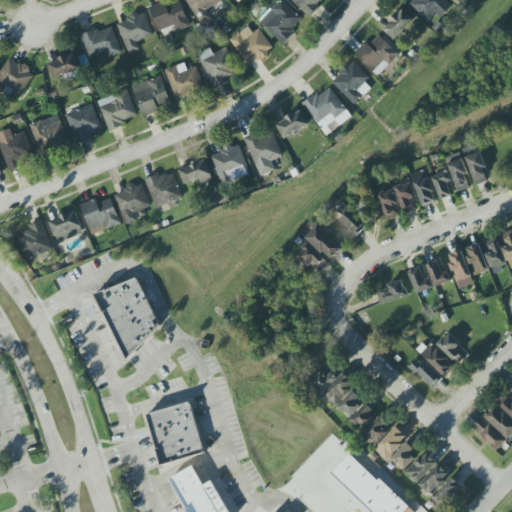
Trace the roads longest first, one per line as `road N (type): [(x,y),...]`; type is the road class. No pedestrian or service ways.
road 1 (residential): [(503,488),(337,320),(342,290),(380,257),(511,206)]
road 2 (residential): [(367,0),(279,89),(0,206)]
road 3 (secondary): [(92,463),(59,367),(0,266)]
road 4 (secondary): [(0,325),(42,415),(69,511)]
